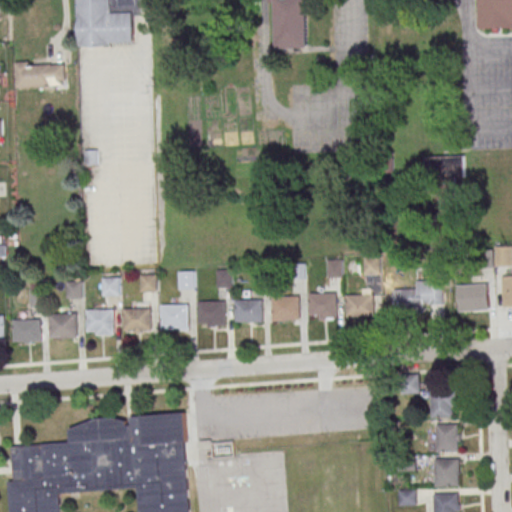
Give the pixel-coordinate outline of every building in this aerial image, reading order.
[(78,0),(79,45),(135,44),(134,15),(140,15),(139,0),(78,0)] [(309,48),(308,0),(268,0),(268,5),(276,5),(276,48),(309,48)] [(511,0),(478,0),(478,28),(511,28),(511,0)] [(65,87),(65,63),(16,63),(16,87),(65,87)] [(84,151),(84,165),(98,165),(98,150),(84,151)] [(426,156),(426,180),(465,180),(465,156),(426,156)] [(495,265),(511,265),(511,245),(495,246),(495,265)] [(365,259),(380,258),(380,276),(366,276),(365,259)] [(328,262),(343,261),(343,279),(329,279),(328,262)] [(291,264),(306,264),(307,281),(292,282),(291,264)] [(218,271),(232,271),(233,288),(218,289),(218,271)] [(179,273),(196,273),(196,290),(180,290),(179,273)] [(503,306),(511,306),(511,275),(503,275),(503,306)] [(141,276),(158,276),(158,293),(142,294),(141,276)] [(102,279),(120,278),(121,297),(103,298),(102,279)] [(67,283),(83,282),(84,300),(67,300),(67,283)] [(490,311),(490,285),(459,285),(459,311),(490,311)] [(422,290),(422,312),(395,313),(394,291),(422,290)] [(31,291),(47,291),(48,308),(31,308),(31,291)] [(338,295),(338,317),(311,317),(311,295),(338,295)] [(374,296),(375,318),(347,319),(347,297),(374,296)] [(300,298),(300,320),(273,321),(273,299),(300,298)] [(263,302),(264,324),(237,324),(236,302),(263,302)] [(226,304),(226,326),(199,327),(199,304),(226,304)] [(189,306),(189,329),(162,329),(162,307),(189,306)] [(152,310),(152,332),(125,333),(124,310),(152,310)] [(114,311),(115,333),(87,334),(87,312),(114,311)] [(78,316),(78,338),(51,339),(51,316),(78,316)] [(42,321),(42,343),(15,344),(14,322),(42,321)] [(457,417),(457,391),(432,391),(432,417),(457,417)] [(191,511),(141,511),(140,489),(61,495),(62,511),(12,511),(10,482),(15,481),(13,447),(71,442),(71,430),(96,419),(115,418),(128,422),(129,427),(133,426),(132,418),(186,413),(188,442),(186,442),(191,511)] [(437,452),(460,452),(460,424),(437,424),(437,452)] [(460,458),(435,458),(435,486),(460,486),(460,458)] [(417,489),(399,489),(399,506),(417,506),(417,489)] [(434,511),(461,511),(461,493),(435,493),(434,511)]
